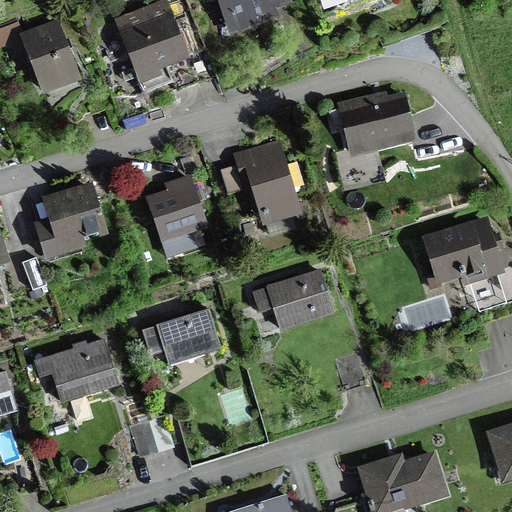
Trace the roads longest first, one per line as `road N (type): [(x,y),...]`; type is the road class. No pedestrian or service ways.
road 1 (residential): [(0,189),(387,73),(455,105),(511,170)]
road 2 (residential): [(104,511),(511,384)]
